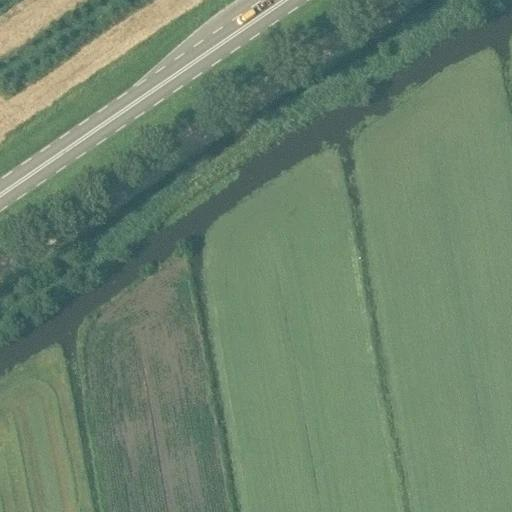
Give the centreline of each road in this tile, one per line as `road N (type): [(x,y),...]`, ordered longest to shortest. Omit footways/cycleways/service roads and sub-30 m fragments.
road 1 (track): [(0,322),(206,175),(475,0)]
road 2 (primary): [(0,194),(285,0)]
